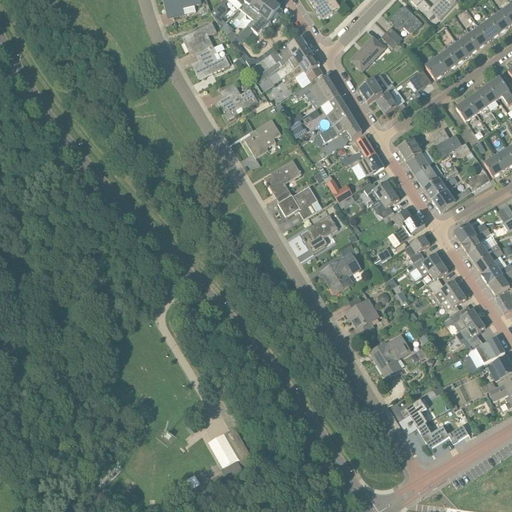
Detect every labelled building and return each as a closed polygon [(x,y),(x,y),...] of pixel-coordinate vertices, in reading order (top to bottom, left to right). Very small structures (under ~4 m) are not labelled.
[(164,0),(169,20),(184,16),(183,10),(201,6),(199,0),(164,0)] [(225,0),(211,15),(222,30),(226,25),(221,20),(224,17),(225,16),(226,15),(226,14),(227,13),(227,12),(227,11),(227,10),(227,9),(224,6),(230,0),(234,0),(239,5),(243,8),(249,0),(225,0)] [(249,0),(243,8),(239,11),(254,23),(260,17),(271,3),(267,0),(249,0)] [(326,0),(307,0),(323,23),(341,11),(334,0),(330,0),(328,2),(326,0)] [(424,0),(412,0),(411,2),(417,8),(418,7),(420,9),(419,10),(430,21),(434,16),(440,22),(452,9),(445,2),(440,8),(436,4),(431,9),(424,1),(424,0)] [(443,0),(445,2),(452,9),(457,4),(453,0),(443,0)] [(254,23),(249,28),(252,31),(257,37),(271,25),(269,24),(273,19),(276,22),(283,13),(281,10),(271,3),(260,17),(254,23)] [(501,15),(510,28),(511,26),(511,7),(501,15)] [(412,36),(422,26),(404,8),(389,23),(400,33),(403,30),(410,36),(411,35),(412,36)] [(490,23),(500,36),(510,28),(501,15),(490,23)] [(479,30),(489,43),(500,36),(490,23),(479,30)] [(197,58),(214,49),(208,38),(216,34),(212,25),(182,39),(189,55),(194,53),(197,58)] [(386,35),(397,46),(402,41),(391,30),(386,35)] [(469,38),(478,51),(489,43),(479,30),(469,38)] [(235,34),(232,34),(230,33),(226,36),(231,44),(238,39),(235,34)] [(237,40),(241,45),(248,38),(243,34),(237,40)] [(393,51),(397,46),(386,35),(381,39),(393,51)] [(458,46),(467,59),(478,51),(469,38),(458,46)] [(350,63),(362,74),(385,51),(373,39),(350,63)] [(246,63),(250,60),(240,46),(241,45),(237,40),(233,44),(246,63)] [(260,83),(279,70),(279,69),(287,63),(307,49),(301,40),(279,55),(282,61),(257,78),(260,83)] [(447,53),(457,66),(467,59),(458,46),(447,53)] [(262,56),(255,61),(258,65),(265,60),(269,57),(270,56),(276,52),(277,52),(274,48),(266,53),(262,56)] [(214,49),(197,58),(199,63),(192,66),(199,82),(230,67),(225,58),(217,62),(214,56),(216,55),(214,49)] [(276,74),(279,78),(281,81),(283,80),(293,72),(313,58),(307,49),(287,63),(279,69),(279,70),(280,71),(276,74)] [(437,61),(446,74),(457,66),(447,53),(437,61)] [(303,89),(311,84),(323,76),(318,69),(320,67),(313,58),(293,72),(283,80),(287,85),(296,79),(303,89)] [(239,60),(234,64),(238,69),(243,66),(239,60)] [(258,65),(255,61),(250,60),(246,63),(251,70),(258,65)] [(437,61),(426,69),(435,82),(446,74),(437,61)] [(414,77),(423,90),(431,85),(422,72),(414,77)] [(385,99),(391,94),(396,91),(392,85),(389,88),(380,77),(359,92),(368,106),(383,96),(385,99)] [(418,94),(423,90),(414,77),(409,81),(417,92),(418,94)] [(328,103),(329,103),(338,97),(327,79),(309,90),(307,87),(293,97),(297,102),(311,92),(320,108),(328,103)] [(509,108),(511,105),(511,97),(500,80),(489,88),(498,101),(502,98),(509,108)] [(409,81),(396,91),(396,92),(397,93),(407,86),(409,90),(411,90),(414,94),(417,92),(409,81)] [(230,121),(238,116),(236,112),(241,109),(243,113),(258,104),(250,91),(241,96),(234,85),(223,92),(226,98),(217,104),(225,116),(227,115),(230,121)] [(488,109),(498,101),(489,88),(478,96),(488,109)] [(391,94),(385,99),(376,105),(386,118),(398,109),(393,102),(395,100),(391,94)] [(477,116),(488,109),(478,96),(467,103),(477,116)] [(332,129),(351,118),(338,97),(329,103),(334,113),(326,119),(332,129)] [(466,124),(477,116),(467,103),(457,111),(466,124)] [(299,122),(296,118),(287,123),(290,128),(299,122)] [(325,145),(346,132),(352,142),(362,135),(351,118),(332,129),(320,136),(325,145)] [(256,160),(269,153),(267,150),(275,145),(273,141),(281,136),(272,122),(254,134),(255,136),(245,142),(256,160)] [(301,126),(291,133),(295,140),(306,134),(301,126)] [(398,152),(406,165),(422,156),(433,149),(449,140),(444,131),(433,138),(435,142),(419,151),(414,142),(398,152)] [(441,161),(453,154),(462,148),(456,137),(449,140),(433,149),(441,161)] [(363,165),(377,158),(365,139),(348,149),(353,157),(348,160),(351,165),(354,164),(355,164),(361,161),(363,165)] [(485,152),(480,144),(475,147),(479,155),(485,152)] [(462,148),(453,154),(457,160),(470,152),(466,145),(462,148)] [(496,159),(504,173),(511,168),(511,159),(508,152),(496,159)] [(406,165),(415,178),(430,168),(422,156),(406,165)] [(372,173),(374,176),(384,170),(377,158),(363,165),(361,161),(355,164),(356,166),(350,169),(350,170),(347,172),(352,183),(362,178),(372,173)] [(496,159),(485,165),(493,179),(504,173),(496,159)] [(276,200),(289,193),(285,186),(301,176),(293,162),(274,173),(276,176),(265,182),(268,186),(266,187),(268,189),(269,189),(276,200)] [(319,170),(324,179),(328,177),(322,168),(319,170)] [(439,181),(438,181),(430,168),(415,178),(424,191),(439,181)] [(424,191),(432,204),(448,193),(442,185),(445,184),(458,175),(455,170),(439,181),(424,191)] [(448,193),(432,204),(440,216),(471,194),(490,182),(484,173),(470,181),(468,179),(463,182),(468,191),(458,197),(453,201),(448,193)] [(321,175),(314,178),(319,186),(325,182),(321,175)] [(327,185),(333,195),(333,196),(338,205),(353,197),(347,187),(339,192),(333,182),(330,177),(324,181),(327,185)] [(379,202),(380,202),(393,193),(387,184),(377,190),(374,185),(364,192),(373,206),(379,202)] [(298,212),(299,214),(304,222),(317,214),(312,207),(318,203),(309,189),(293,199),(289,193),(276,200),(279,205),(278,206),(286,219),(298,212)] [(383,221),(393,214),(390,209),(400,202),(393,193),(380,202),(382,206),(381,207),(380,213),(380,215),(379,216),(383,221)] [(343,203),(338,206),(342,211),(347,208),(343,203)] [(504,225),(511,221),(511,214),(508,208),(497,215),(504,225)] [(393,221),(399,231),(413,222),(406,212),(397,219),(393,214),(383,221),(386,226),(393,221)] [(313,255),(328,247),(324,240),(338,231),(330,217),(311,228),(313,231),(302,237),(304,241),(303,241),(305,244),(306,244),(313,255)] [(393,235),(401,246),(426,229),(418,218),(413,222),(399,231),(393,235)] [(509,235),(511,234),(511,221),(504,225),(503,226),(509,235)] [(462,247),(487,231),(484,226),(473,234),(469,228),(456,237),(462,247)] [(469,259),(469,258),(483,248),(480,244),(491,236),(487,231),(462,247),(462,248),(469,259)] [(348,240),(352,246),(358,242),(354,236),(348,240)] [(413,265),(423,258),(420,254),(430,248),(424,238),(405,251),(410,259),(410,260),(413,265)] [(469,258),(476,268),(500,251),(497,246),(487,253),(483,248),(469,258)] [(335,297),(353,286),(349,279),(361,271),(354,259),(357,257),(351,247),(340,253),(344,261),(322,274),(322,275),(324,274),(328,281),(326,282),(335,297)] [(511,252),(510,247),(503,250),(506,258),(511,255),(511,252)] [(387,250),(377,256),(382,264),(391,259),(387,250)] [(476,268),(482,277),(496,268),(493,263),(504,256),(500,251),(476,268)] [(428,274),(442,265),(436,256),(426,263),(423,258),(413,265),(406,269),(410,275),(416,270),(422,279),(428,274)] [(431,292),(441,285),(439,281),(448,275),(442,265),(428,274),(434,283),(428,287),(431,292)] [(489,288),(511,272),(511,268),(510,265),(500,273),(496,268),(482,277),(481,278),(489,288)] [(511,272),(489,288),(496,298),(510,289),(507,284),(511,281),(511,282),(511,272)] [(393,281),(387,284),(391,291),(397,288),(393,281)] [(447,302),(461,293),(454,283),(444,290),(441,285),(431,292),(441,306),(447,302)] [(504,316),(511,311),(511,297),(511,296),(511,295),(511,290),(509,291),(509,293),(495,301),(504,316)] [(450,320),(460,313),(457,308),(467,302),(461,293),(447,302),(441,306),(450,320)] [(395,297),(404,311),(409,307),(406,303),(403,304),(397,295),(395,297)] [(360,338),(374,330),(371,325),(380,320),(370,302),(346,316),(350,324),(351,323),(360,338)] [(460,334),(466,330),(479,321),(473,312),(463,318),(460,313),(450,320),(444,324),(447,329),(450,327),(454,328),(459,335),(460,334)] [(413,315),(408,318),(412,324),(417,321),(413,315)] [(469,353),(483,346),(476,337),(486,330),(479,321),(466,330),(460,334),(466,343),(463,345),(468,353),(469,353)] [(386,380),(402,371),(397,362),(411,354),(401,336),(386,345),(387,345),(370,355),(386,380)] [(428,343),(424,336),(418,340),(423,347),(428,343)] [(483,347),(483,346),(469,353),(471,358),(482,352),(489,365),(505,355),(496,340),(488,344),(483,347)] [(499,382),(500,382),(511,375),(511,369),(507,359),(492,367),(487,369),(495,384),(499,382)] [(429,360),(426,366),(431,369),(434,362),(429,360)] [(493,383),(481,389),(485,395),(496,390),(493,383)] [(511,399),(511,398),(511,383),(489,395),(494,405),(505,400),(506,404),(505,404),(507,403),(507,402),(509,401),(509,402),(511,401),(511,399)] [(431,388),(437,398),(443,394),(437,384),(431,388)] [(449,386),(441,389),(444,394),(452,390),(449,386)] [(502,408),(505,414),(511,410),(511,398),(511,399),(511,401),(509,402),(509,401),(507,402),(507,403),(505,404),(506,406),(502,408)] [(426,426),(427,425),(421,415),(426,411),(420,401),(411,407),(414,413),(411,415),(419,429),(419,430),(426,426)] [(441,438),(437,432),(433,435),(427,425),(426,426),(419,430),(419,429),(418,431),(426,445),(429,444),(432,449),(443,443),(441,439),(442,439),(441,438)] [(452,439),(450,441),(453,446),(469,437),(463,428),(450,436),(452,439)] [(222,474),(228,484),(256,467),(235,430),(224,436),(239,463),(237,464),(237,463),(236,463),(237,464),(222,472),(221,472),(222,474)] [(202,486),(207,495),(228,484),(222,474),(202,486)] [(196,502),(207,495),(202,486),(191,492),(196,502)]
